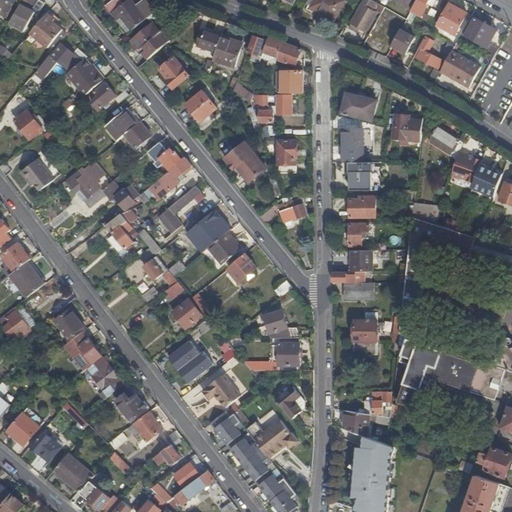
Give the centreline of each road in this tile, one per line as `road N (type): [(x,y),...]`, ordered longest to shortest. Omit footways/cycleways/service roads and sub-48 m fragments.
road 1 (residential): [(256,511),(0,180)]
road 2 (residential): [(322,315),(71,0)]
road 3 (residential): [(322,315),(325,45)]
road 4 (residential): [(511,146),(325,45)]
road 5 (residential): [(319,511),(322,315)]
road 6 (residential): [(325,45),(199,0)]
